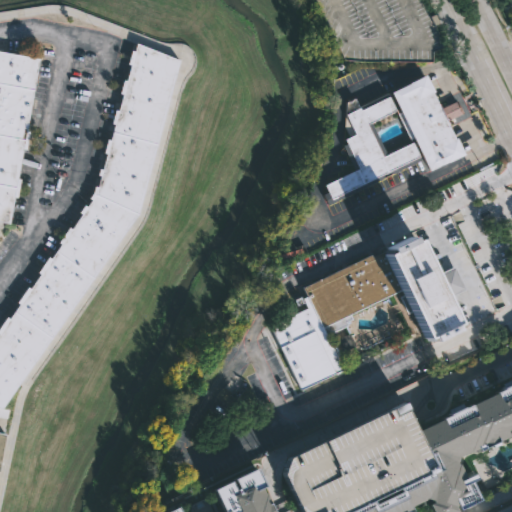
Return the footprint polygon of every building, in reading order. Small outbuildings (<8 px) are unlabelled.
[(421,0),(430,18),(435,16),(440,25),(434,28),(444,47),(432,53),(432,63),(344,62),(313,0),(421,0)] [(133,41),(177,59),(135,213),(0,406),(0,320),(4,315),(6,317),(16,303),(13,301),(24,285),(28,287),(36,273),(34,271),(46,256),(48,257),(57,243),(54,240),(65,225),(68,227),(78,213),(76,211),(82,203),(84,205),(89,198),(87,196),(92,184),(94,185),(98,174),(94,173),(96,166),(99,167),(104,152),(101,151),(104,138),(107,138),(111,123),(108,121),(112,108),(115,108),(119,93),(117,92),(120,79),(123,79),(127,63),(125,62),(129,48),(131,49),(133,41)] [(0,51),(38,58),(8,224),(0,222),(0,51)] [(426,171),(461,154),(445,120),(459,113),(453,100),(437,107),(422,76),(343,114),(353,134),(341,140),(355,168),(321,185),(328,198),(418,155),(426,171)] [(413,235),(432,275),(443,271),(452,266),(463,290),(456,293),(444,299),(457,328),(425,344),(422,337),(400,291),(321,328),(341,370),(299,391),(269,328),(308,309),(299,289),(413,235)] [(355,346),(348,334),(335,340),(341,353),(355,346)] [(511,430),(455,458),(463,475),(471,471),(474,477),(468,480),(477,498),(448,511),(430,511),(423,496),(407,504),(410,510),(406,511),(338,511),(424,472),(421,467),(430,463),(413,428),(511,380),(511,430)] [(286,455),(280,472),(298,511),(338,511),(424,472),(421,467),(430,463),(413,428),(409,419),(400,401),(286,455)] [(271,511),(260,487),(264,485),(255,466),(211,487),(222,511),(179,511),(176,505),(161,511),(271,511)]
